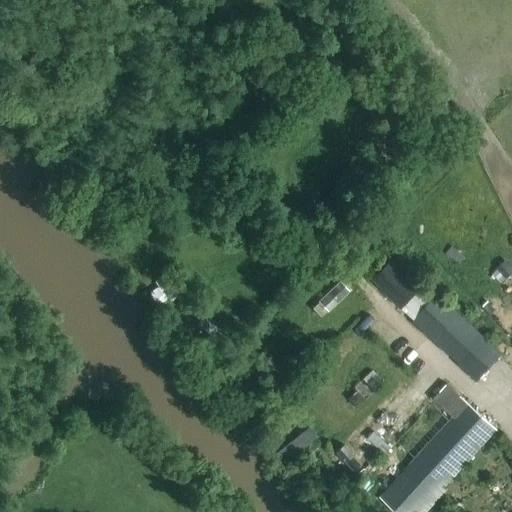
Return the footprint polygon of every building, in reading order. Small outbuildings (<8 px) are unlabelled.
[(388,262),(372,279),(401,308),(418,291),(388,262)] [(330,314),(351,294),(340,283),(319,303),(330,314)] [(412,320),(429,336),(447,316),(451,312),(433,296),(412,320)] [(477,380),(499,356),(451,312),(447,316),(429,336),(477,380)] [(209,315),(198,325),(218,347),(229,337),(209,315)] [(392,511),(421,511),(447,484),(496,431),(447,386),(435,402),(452,418),(378,499),(392,511)] [(334,453),(353,473),(360,465),(342,446),(334,453)]
